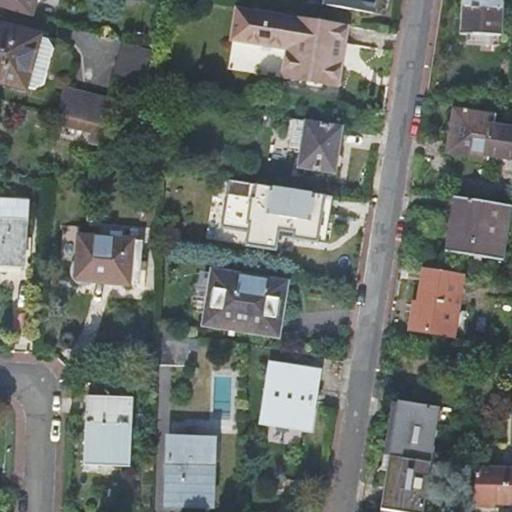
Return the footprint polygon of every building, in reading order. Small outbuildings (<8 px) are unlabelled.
[(0,0),(0,7),(32,16),(36,0),(39,0),(41,0),(0,0)] [(327,0),(327,4),(375,12),(376,0),(327,0)] [(498,30),(498,34),(500,34),(502,0),(465,0),(464,33),(466,33),(466,29),(498,30)] [(238,9),(236,23),(265,32),(264,44),(289,48),(285,79),(339,87),(343,57),(338,56),(339,44),(345,45),(348,27),(238,9)] [(265,32),(236,23),(234,40),(264,44),(265,32)] [(31,70),(39,42),(40,37),(0,25),(0,82),(25,89),(31,70)] [(46,44),(39,42),(31,70),(38,72),(46,44)] [(144,88),(155,51),(124,43),(113,81),(144,88)] [(68,117),(74,91),(69,90),(63,116),(68,117)] [(104,126),(110,100),(74,91),(68,117),(93,123),(103,126),(104,126)] [(465,152),(488,156),(511,159),(511,129),(492,126),(494,116),(455,110),(450,140),(467,143),(465,152)] [(302,150),(307,122),(295,120),(290,148),(302,150)] [(343,128),(307,122),(302,150),(298,169),(336,175),(343,128)] [(100,146),(103,126),(93,123),(90,143),(100,146)] [(486,161),(488,156),(465,152),(467,143),(450,140),(448,155),(486,161)] [(294,225),(292,236),(289,258),(338,265),(337,267),(347,268),(352,233),(344,232),(347,212),(206,189),(200,221),(236,227),(238,216),(294,225)] [(0,195),(0,268),(10,269),(10,264),(24,265),(26,202),(11,201),(12,196),(0,195)] [(502,262),(511,207),(457,198),(448,254),(502,262)] [(236,227),(292,236),(294,225),(238,216),(236,227)] [(138,285),(142,242),(80,235),(76,279),(138,285)] [(455,338),(465,275),(425,269),(417,313),(413,312),(410,331),(455,338)] [(272,314),(281,315),(285,290),(268,288),(269,280),(212,271),(204,325),(269,335),(272,314)] [(286,283),(269,280),(268,288),(285,290),(286,283)] [(278,337),(281,315),(272,314),(269,335),(278,337)] [(188,335),(158,331),(157,366),(187,367),(188,335)] [(307,427),(316,371),(274,364),(265,420),(307,427)] [(131,464),(133,398),(87,396),(85,461),(131,464)] [(391,455),(432,461),(441,407),(399,401),(391,455)] [(211,505),(213,440),(169,439),(167,504),(211,505)] [(424,511),(432,461),(391,455),(382,508),(403,511),(424,511)] [(511,505),(511,470),(477,470),(476,508),(495,508),(495,505),(511,505)]
